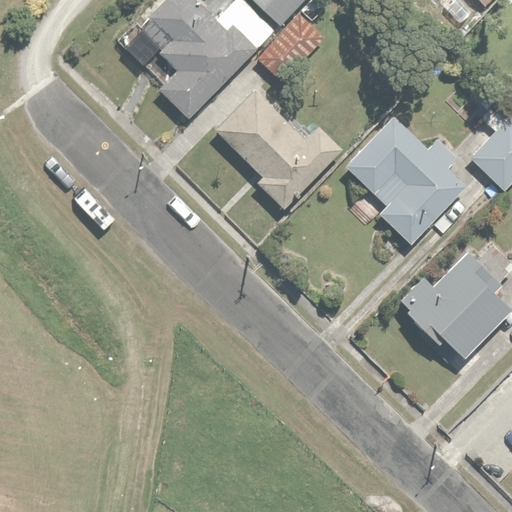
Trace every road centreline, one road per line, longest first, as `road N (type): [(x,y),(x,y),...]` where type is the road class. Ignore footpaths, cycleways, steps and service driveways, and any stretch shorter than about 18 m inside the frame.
road 1 (residential): [(57,110),(468,511)]
road 2 (residential): [(57,110),(45,88),(41,44),(75,0)]
